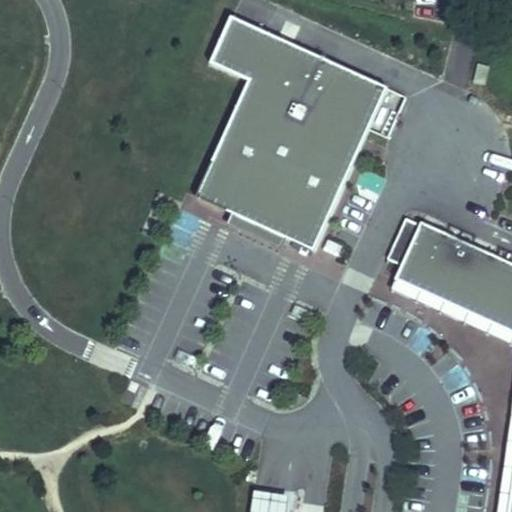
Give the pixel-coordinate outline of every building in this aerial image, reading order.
[(317,249),(390,84),(234,16),(214,62),(253,79),(200,198),(317,249)] [(473,81),(486,85),(491,65),(478,62),(473,81)] [(391,89),(373,129),(389,136),(407,95),(391,89)] [(175,231),(198,231),(198,216),(175,216),(175,231)] [(511,511),(511,262),(424,223),(399,278),(511,330),(511,510),(511,511)] [(274,494),(256,491),(253,511),(289,511),(291,496),(274,494)]
